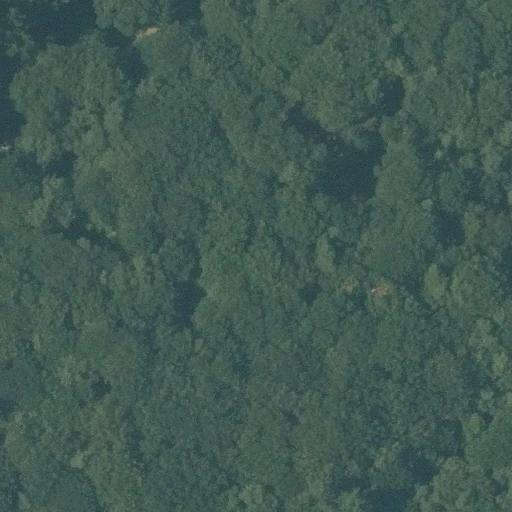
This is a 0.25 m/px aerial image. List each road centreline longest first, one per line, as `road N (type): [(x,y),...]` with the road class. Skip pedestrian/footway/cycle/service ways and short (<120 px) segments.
road 1 (track): [(188,0),(0,153)]
road 2 (track): [(459,0),(511,114)]
